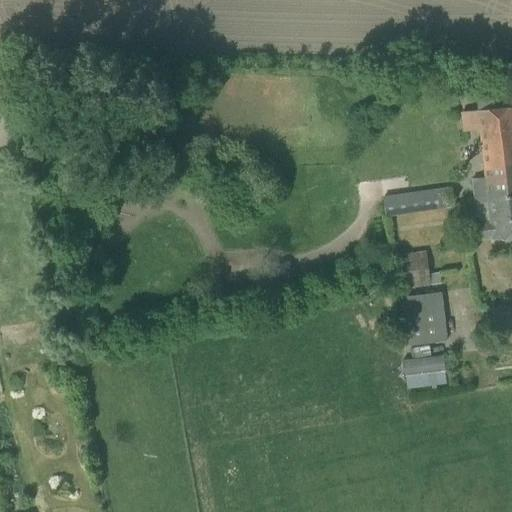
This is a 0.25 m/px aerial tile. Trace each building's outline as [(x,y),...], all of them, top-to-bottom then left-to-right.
[(473,220),(475,239),(491,238),(491,241),(511,238),(511,106),(476,111),(484,176),(471,178),(476,220),(473,220)] [(407,201),(387,203),(389,215),(453,207),(450,187),(406,193),(407,201)] [(394,255),(398,288),(441,283),(440,272),(428,273),(426,251),(394,255)] [(399,297),(405,344),(447,340),(441,292),(399,297)] [(511,304),(491,308),(494,328),(511,325),(511,304)] [(453,359),(407,367),(412,398),(459,389),(453,359)]
